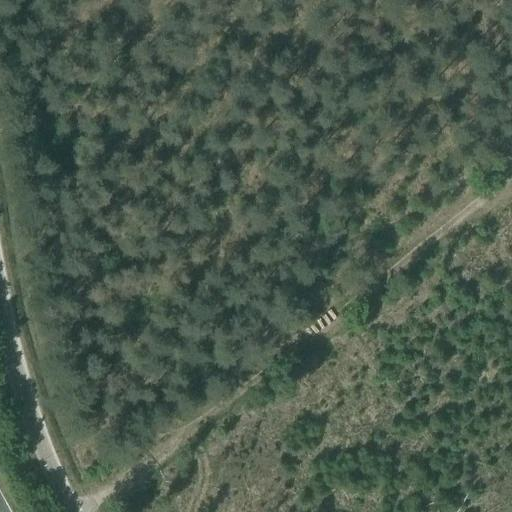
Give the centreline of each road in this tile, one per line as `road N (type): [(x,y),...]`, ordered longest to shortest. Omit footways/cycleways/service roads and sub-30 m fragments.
road 1 (track): [(511,180),(78,511)]
road 2 (unclassified): [(71,511),(33,423),(0,277)]
